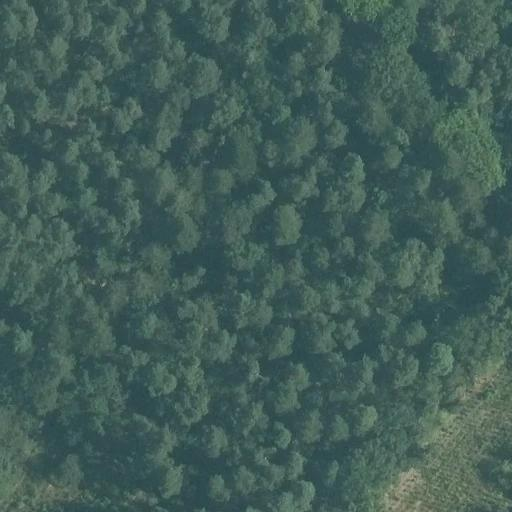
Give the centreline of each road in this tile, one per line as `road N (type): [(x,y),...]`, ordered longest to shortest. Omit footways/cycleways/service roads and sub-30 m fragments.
road 1 (track): [(0,403),(351,0)]
road 2 (unclassified): [(511,200),(333,0)]
